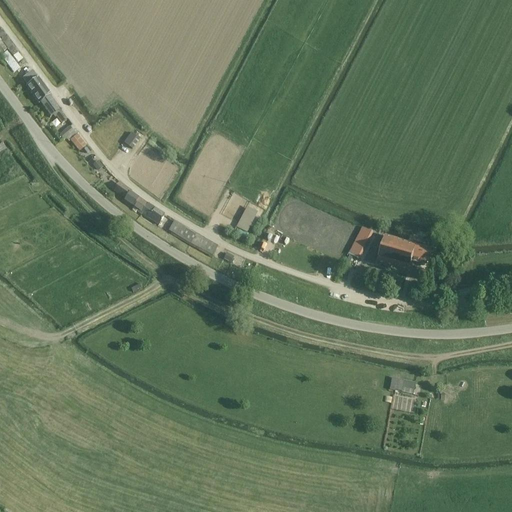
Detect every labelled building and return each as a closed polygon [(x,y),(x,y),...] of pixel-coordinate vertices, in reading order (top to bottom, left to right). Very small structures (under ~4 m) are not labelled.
[(22,59),(0,31),(0,40),(16,63),(22,59)] [(0,54),(5,61),(9,58),(0,46),(0,54)] [(31,73),(23,79),(27,86),(25,87),(38,104),(39,105),(40,105),(50,98),(31,73)] [(50,98),(40,105),(50,118),(54,115),(61,125),(66,121),(59,111),(60,111),(50,98)] [(74,133),(73,133),(69,127),(59,135),(63,140),(66,138),(74,133)] [(74,133),(66,138),(68,142),(70,140),(79,152),(85,147),(74,132),(73,133),(74,133)] [(125,144),(132,150),(140,140),(132,134),(125,144)] [(141,214),(147,205),(139,199),(138,199),(130,194),(132,192),(119,184),(114,191),(130,202),(128,205),(133,208),(132,208),(141,214)] [(147,205),(141,214),(159,225),(165,217),(148,206),(147,205)] [(243,227),(247,229),(256,214),(252,211),(243,227)] [(196,248),(212,256),(216,246),(192,233),(174,222),(169,232),(196,248)] [(362,229),(357,239),(367,244),(373,234),(362,229)] [(407,273),(407,274),(408,274),(411,262),(426,267),(431,250),(384,237),(376,264),(407,273)] [(223,260),(230,263),(233,258),(226,254),(223,260)] [(140,285),(131,289),(133,293),(142,288),(140,285)] [(392,378),(390,391),(394,392),(394,391),(395,391),(401,392),(413,395),(415,384),(403,382),(396,381),(397,379),(392,378)]
